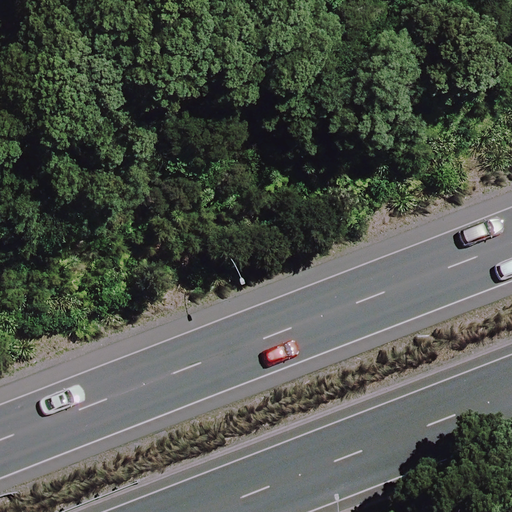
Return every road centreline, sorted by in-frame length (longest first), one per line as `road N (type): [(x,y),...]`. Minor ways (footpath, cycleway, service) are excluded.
road 1 (primary): [(0,440),(511,245)]
road 2 (primary): [(511,397),(217,511)]
